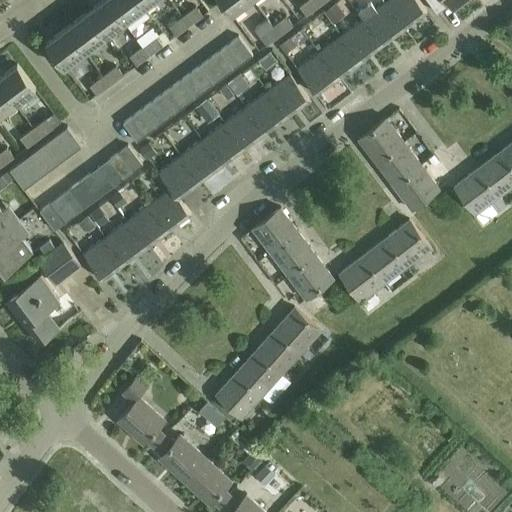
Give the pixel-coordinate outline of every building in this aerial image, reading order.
[(124,21),(108,0),(101,0),(86,11),(104,36),(124,21)] [(144,6),(139,0),(108,0),(124,21),(144,6)] [(222,0),(232,13),(248,0),(222,0)] [(306,0),(299,5),(306,14),(319,4),(315,0),(306,0)] [(386,0),(385,1),(404,28),(427,11),(418,0),(386,0)] [(427,0),(437,12),(448,3),(452,9),(464,0),(427,0)] [(363,17),(383,44),(404,28),(385,1),(376,8),(371,1),(358,11),(363,17)] [(196,6),(182,16),(189,24),(202,14),(196,6)] [(86,11),(66,26),(85,51),(104,36),(86,11)] [(286,15),(273,25),(279,34),(293,24),(286,15)] [(189,24),(182,16),(169,25),(176,34),(189,24)] [(341,34),(361,60),(383,44),(363,17),(341,34)] [(254,28),(266,44),(279,34),(273,25),(267,18),(254,28)] [(46,41),(64,66),(85,51),(66,26),(46,41)] [(319,50),(339,76),(361,60),(341,34),(319,50)] [(156,35),(143,45),(149,54),(163,44),(156,35)] [(243,61),(252,54),(238,35),(229,42),(243,61)] [(275,37),(257,50),(266,62),(284,49),(275,37)] [(243,61),(229,42),(219,49),(233,68),(243,61)] [(149,54),(143,45),(129,55),(136,64),(149,54)] [(224,75),(233,68),(219,49),(209,56),(224,75)] [(339,76),(319,50),(297,67),(317,93),(339,76)] [(224,75),(209,56),(200,63),(214,83),(224,75)] [(17,63),(0,75),(0,82),(15,103),(35,87),(17,63)] [(204,90),(214,83),(200,63),(190,71),(204,90)] [(123,74),(116,65),(103,75),(110,84),(123,74)] [(204,90),(190,71),(180,78),(195,97),(204,90)] [(268,89),(287,115),(310,99),(290,72),(268,89)] [(110,84),(103,75),(89,85),(96,94),(110,84)] [(185,104),(195,97),(180,78),(171,85),(185,104)] [(0,113),(15,103),(0,82),(0,113)] [(185,104),(171,85),(161,93),(175,112),(185,104)] [(246,105),(266,132),(287,115),(268,89),(246,105)] [(166,119),(175,112),(161,93),(151,100),(166,119)] [(156,126),(166,119),(151,100),(142,107),(156,126)] [(224,122),(244,148),(266,132),(246,105),(224,122)] [(146,133),(156,126),(142,107),(132,114),(146,133)] [(136,141),(146,133),(132,114),(122,122),(136,141)] [(404,140),(386,116),(358,138),(376,162),(404,140)] [(47,117),(33,127),(40,136),(53,126),(47,117)] [(202,138),(222,164),(244,148),(224,122),(202,138)] [(67,125),(57,133),(71,152),(81,144),(67,125)] [(40,136),(33,127),(20,137),(27,146),(40,136)] [(71,152),(57,133),(48,140),(62,159),(71,152)] [(180,154),(200,181),(222,164),(202,138),(180,154)] [(511,139),(501,149),(511,163),(511,139)] [(48,140),(38,147),(52,166),(62,159),(48,140)] [(404,140),(376,162),(393,185),(421,163),(404,140)] [(142,163),(128,144),(118,151),(132,170),(142,163)] [(7,147),(0,151),(0,165),(0,166),(14,156),(7,147)] [(52,166),(38,147),(29,154),(43,173),(52,166)] [(478,166),(499,194),(511,184),(511,163),(501,149),(478,166)] [(132,170),(118,151),(108,158),(123,178),(132,170)] [(29,154),(19,161),(33,180),(43,173),(29,154)] [(178,197),(179,197),(200,181),(180,154),(158,171),(170,187),(171,187),(178,197)] [(123,178),(108,158),(98,166),(113,185),(123,178)] [(19,161),(9,168),(24,187),(33,180),(19,161)] [(421,163),(393,185),(411,208),(439,187),(421,163)] [(98,166),(89,173),(103,192),(113,185),(98,166)] [(478,166),(454,184),(476,212),(490,201),(498,210),(506,204),(499,194),(478,166)] [(89,173),(79,180),(93,199),(103,192),(89,173)] [(69,188),(84,207),(93,199),(79,180),(69,188)] [(171,187),(170,187),(149,203),(169,229),(191,213),(179,197),(178,197),(171,187)] [(84,207),(69,188),(59,195),(74,214),(84,207)] [(74,214),(59,195),(50,202),(64,221),(74,214)] [(64,221),(50,202),(40,210),(54,229),(64,221)] [(169,229),(149,203),(127,219),(147,246),(169,229)] [(0,231),(12,222),(0,205),(0,231)] [(270,251),(298,230),(281,206),(252,227),(270,251)] [(409,218),(385,236),(407,264),(430,246),(409,218)] [(147,246),(127,219),(105,236),(125,262),(147,246)] [(12,222),(0,231),(0,273),(32,249),(12,222)] [(316,253),(298,230),(270,251),(287,274),(316,253)] [(103,279),(103,278),(125,262),(105,236),(83,252),(103,279)] [(385,236),(362,253),(384,281),(407,264),(385,236)] [(49,239),(39,246),(45,253),(55,246),(49,239)] [(38,260),(54,283),(80,264),(64,241),(38,260)] [(329,279),(333,276),(316,253),(287,274),(305,297),(329,279)] [(360,299),(384,281),(362,253),(339,271),(360,299)] [(18,313),(38,341),(55,328),(43,311),(59,299),(41,274),(6,300),(16,314),(18,313)] [(294,306),(293,307),(274,327),(301,351),(320,329),(294,306)] [(301,351),(274,327),(255,349),(281,373),(301,351)] [(281,373),(255,349),(236,370),(262,394),(281,373)] [(262,394),(236,370),(216,392),(243,416),(262,394)] [(154,446),(165,434),(157,427),(165,419),(138,395),(147,384),(137,374),(122,391),(133,402),(118,419),(144,442),(146,439),(154,446)] [(202,400),(191,406),(200,424),(212,417),(202,400)] [(425,413),(409,436),(430,450),(446,428),(425,413)] [(184,479),(205,456),(180,433),(173,441),(165,434),(154,446),(162,453),(159,456),(184,479)] [(270,450),(255,461),(269,481),(285,471),(270,450)] [(220,506),(231,495),(223,488),(231,480),(205,456),(184,479),(210,502),(213,500),(220,506)] [(419,472),(406,482),(413,492),(426,483),(419,472)] [(300,511),(307,511),(319,500),(297,478),(282,494),(300,511)] [(266,511),(246,494),(239,502),(231,495),(220,506),(226,511),(266,511)] [(142,511),(123,503),(119,511),(142,511)]
